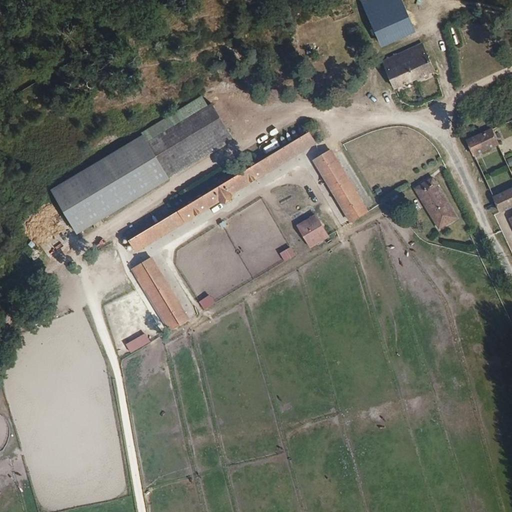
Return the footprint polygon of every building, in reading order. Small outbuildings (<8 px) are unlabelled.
[(417,31),(402,0),(362,0),(361,0),(382,47),(417,31)] [(396,89),(436,70),(423,43),(383,62),(396,89)] [(141,133),(142,135),(143,135),(148,142),(208,105),(202,96),(141,133)] [(142,135),(51,189),(78,235),(235,140),(212,103),(208,105),(148,142),(143,135),(142,135)] [(500,145),(492,128),(466,140),(474,157),(500,145)] [(317,144),(310,131),(129,241),(137,252),(220,202),(221,203),(226,203),(232,201),(233,196),(233,195),(317,144)] [(351,224),(368,211),(332,149),(313,161),(351,224)] [(458,218),(433,176),(414,189),(439,230),(458,218)] [(501,213),(511,207),(511,188),(494,197),(501,213)] [(364,199),(370,209),(379,203),(372,194),(364,199)] [(297,225),(311,248),(330,237),(316,214),(297,225)] [(291,247),(280,253),(285,262),(295,255),(291,247)] [(180,325),(181,326),(191,320),(153,257),(132,269),(170,330),(180,325)] [(210,295),(200,302),(205,310),(215,304),(210,295)] [(146,333),(126,345),(131,353),(151,342),(146,333)]
